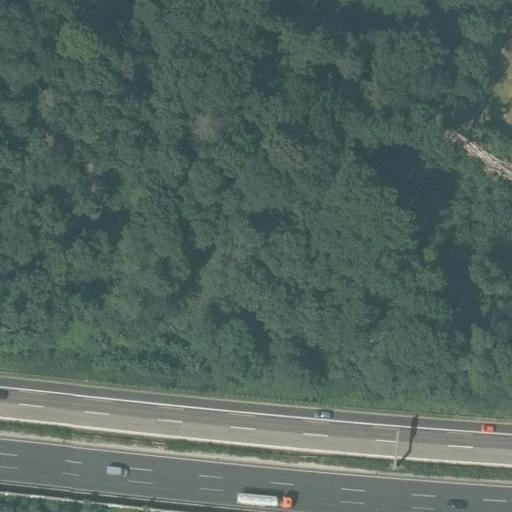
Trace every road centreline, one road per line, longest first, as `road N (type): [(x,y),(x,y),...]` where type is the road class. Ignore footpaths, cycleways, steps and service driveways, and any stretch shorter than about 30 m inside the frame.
road 1 (motorway): [(511,452),(0,404)]
road 2 (motorway): [(0,453),(511,500)]
